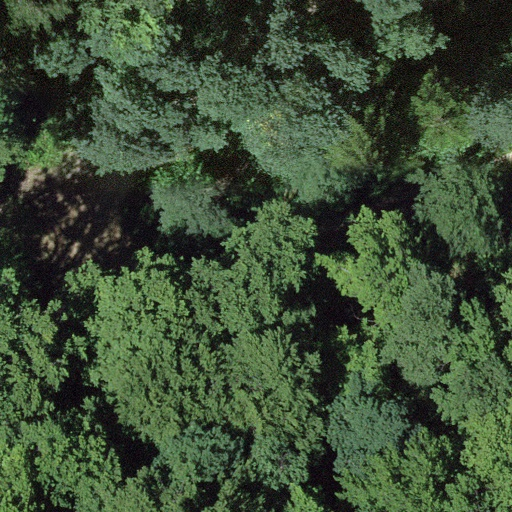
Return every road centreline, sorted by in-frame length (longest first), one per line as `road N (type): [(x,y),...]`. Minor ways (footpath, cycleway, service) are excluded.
road 1 (track): [(73,304),(252,263),(511,159)]
road 2 (track): [(317,0),(238,38),(148,111),(71,222),(73,304)]
road 3 (track): [(71,222),(29,198),(16,169),(47,90),(117,0)]
